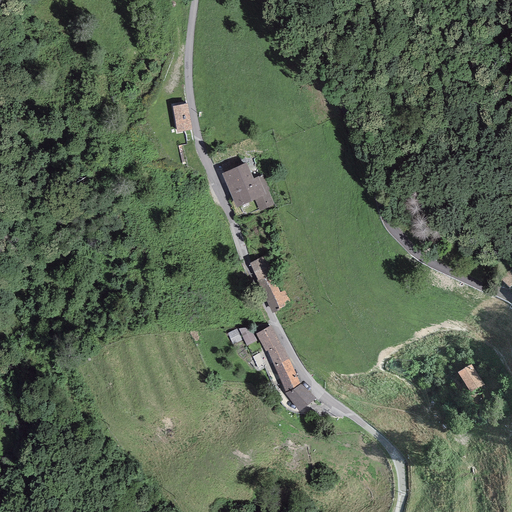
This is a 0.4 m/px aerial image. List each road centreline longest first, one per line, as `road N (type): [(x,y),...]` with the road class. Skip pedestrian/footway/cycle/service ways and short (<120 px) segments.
road 1 (unclassified): [(193,0),(187,85),(195,138),(299,368),(397,464),(392,511)]
road 2 (unclassified): [(511,299),(428,261),(397,235),(361,137),(294,0)]
